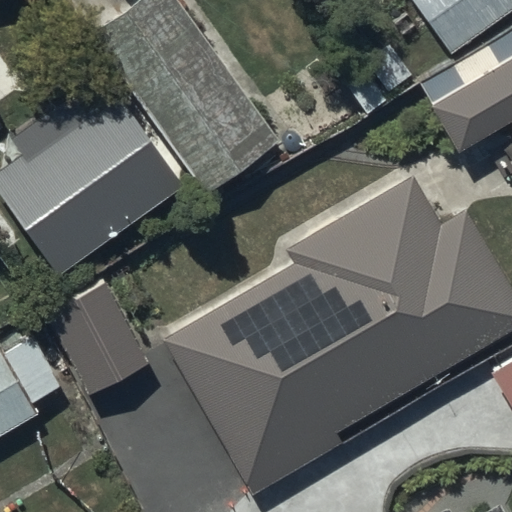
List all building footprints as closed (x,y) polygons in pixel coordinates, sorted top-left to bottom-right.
[(172,0),(133,0),(88,33),(202,190),(273,138),(172,0)] [(408,0),(449,54),(511,6),(511,5),(508,0),(408,0)] [(511,29),(419,85),(431,105),(427,108),(454,153),(508,121),(511,127),(511,29)] [(0,141),(10,134),(0,121),(0,141)] [(288,263),(160,337),(251,496),(339,445),(331,431),(511,327),(511,288),(463,202),(433,219),(409,177),(280,250),(288,263)] [(100,279),(39,313),(83,392),(144,359),(100,279)] [(0,434),(32,416),(25,402),(55,385),(27,336),(0,351),(0,434)] [(511,356),(487,371),(511,415),(511,356)]
